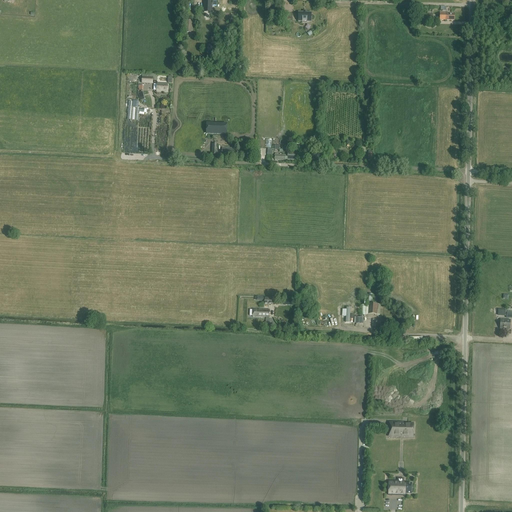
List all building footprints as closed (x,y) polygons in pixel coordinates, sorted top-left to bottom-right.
[(311,13),(298,12),(298,21),(302,21),(302,23),(307,23),(307,22),(311,22),(311,13)] [(420,13),(419,21),(433,22),(433,14),(420,13)] [(157,83),(157,92),(168,92),(168,84),(157,83)] [(226,125),(213,124),(213,123),(206,123),(206,133),(226,134),(226,125)] [(230,158),(235,158),(235,148),(222,148),(222,156),(230,156),(230,158)] [(288,156),(286,156),(286,155),(275,155),(275,160),(286,160),(286,159),(288,159),(288,160),(296,160),(296,152),(288,152),(288,156)] [(366,302),(366,305),(361,305),(362,315),(365,315),(365,314),(368,314),(377,315),(377,304),(373,304),(373,294),(369,294),(369,303),(366,302)] [(269,318),(269,310),(253,309),(253,317),(269,318)] [(376,319),(373,319),(372,327),(376,327),(388,328),(389,320),(376,319)] [(510,329),(510,321),(501,320),(500,328),(510,329)] [(407,425),(403,424),(403,423),(402,423),(399,423),(389,422),(389,436),(413,437),(413,424),(407,424),(407,425)] [(389,481),(388,495),(403,496),(403,494),(411,494),(412,484),(405,483),(405,482),(403,482),(403,479),(398,479),(398,482),(389,481)]
